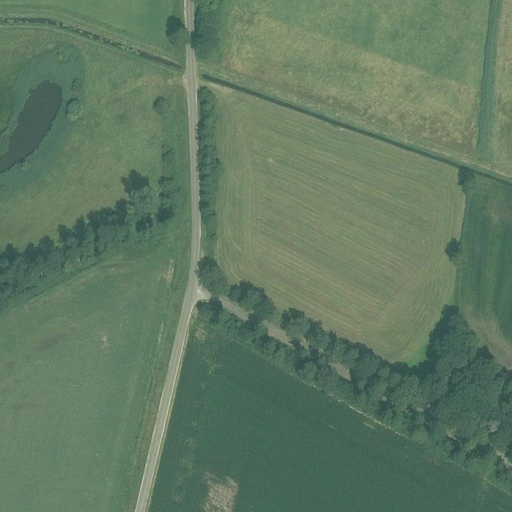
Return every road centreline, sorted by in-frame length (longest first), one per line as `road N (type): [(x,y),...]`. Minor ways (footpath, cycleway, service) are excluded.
road 1 (unclassified): [(511,462),(191,286)]
road 2 (unclassified): [(191,286),(189,0)]
road 3 (unclassified): [(139,511),(191,286)]
